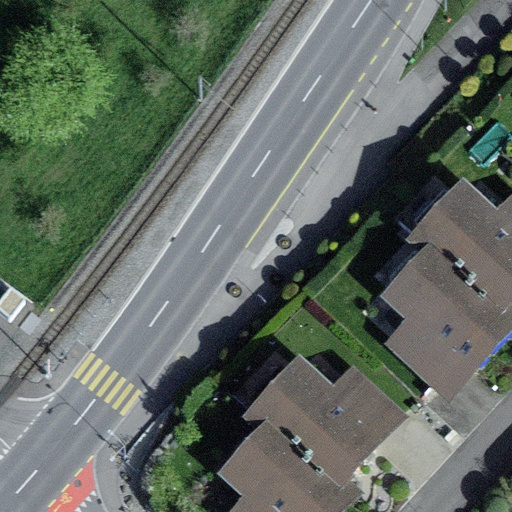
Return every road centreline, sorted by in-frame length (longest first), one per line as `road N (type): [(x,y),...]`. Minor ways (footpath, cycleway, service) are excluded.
road 1 (secondary): [(30,475),(158,313),(370,0)]
road 2 (residential): [(349,174),(511,0)]
